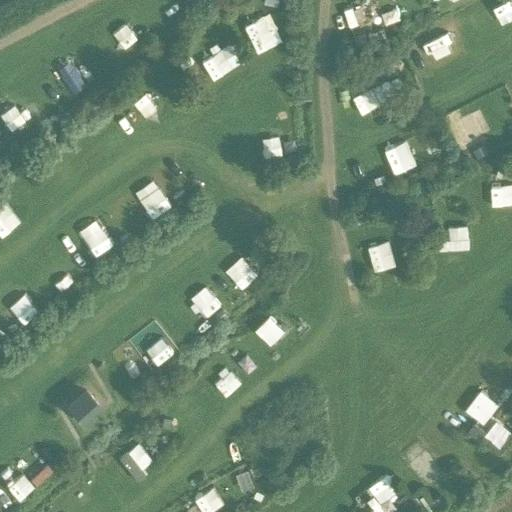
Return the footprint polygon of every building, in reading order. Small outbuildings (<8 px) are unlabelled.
[(339,33),(371,26),(366,2),(334,8),(339,33)] [(434,61),(458,52),(449,29),(425,39),(434,61)] [(366,34),(357,37),(359,44),(368,41),(366,34)] [(359,90),(366,107),(393,96),(387,79),(359,90)] [(408,139),(382,145),(389,172),(415,166),(408,139)] [(478,157),(489,152),(485,143),(473,148),(478,157)] [(295,156),(289,157),(290,165),(297,163),(295,156)] [(384,174),(375,177),(377,183),(386,180),(384,174)] [(152,216),(168,204),(155,188),(140,200),(152,216)] [(0,237),(9,232),(0,215),(0,237)] [(450,236),(438,237),(439,248),(472,247),(472,226),(449,226),(450,236)] [(366,246),(374,270),(385,266),(376,242),(366,246)] [(242,291),(259,276),(241,256),(224,271),(242,291)] [(193,297),(204,315),(221,304),(211,287),(193,297)] [(108,348),(115,361),(126,355),(130,362),(146,352),(135,332),(108,348)] [(462,407),(480,421),(501,395),(484,381),(462,407)] [(207,386),(189,400),(201,415),(219,401),(207,386)] [(86,388),(68,404),(82,419),(100,403),(86,388)] [(171,426),(173,417),(165,415),(163,425),(171,426)] [(135,439),(116,456),(133,476),(152,459),(135,439)] [(34,472),(45,461),(30,447),(20,458),(34,472)] [(49,472),(52,469),(46,463),(43,466),(49,472)]
